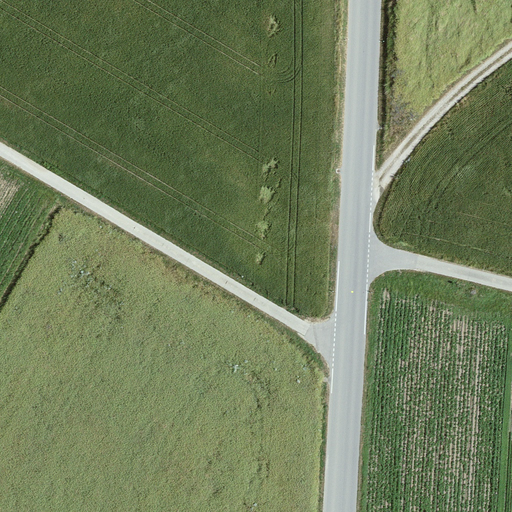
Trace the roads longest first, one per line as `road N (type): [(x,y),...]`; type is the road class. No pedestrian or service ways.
road 1 (tertiary): [(368,0),(346,511)]
road 2 (track): [(356,355),(0,145)]
road 3 (track): [(362,220),(440,111),(511,55)]
road 4 (track): [(361,264),(511,301)]
